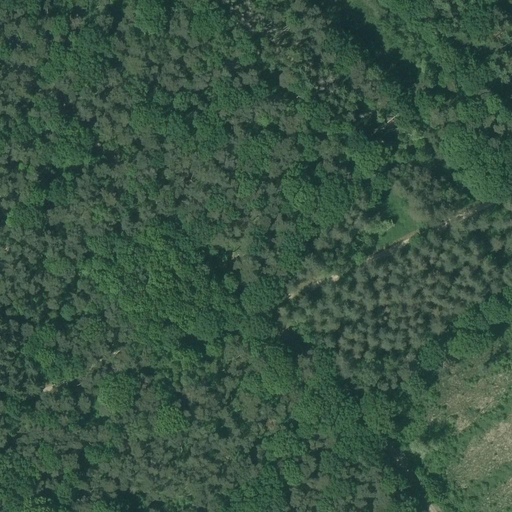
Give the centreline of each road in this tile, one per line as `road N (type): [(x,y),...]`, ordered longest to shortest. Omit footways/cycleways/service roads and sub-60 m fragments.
road 1 (track): [(0,392),(270,304),(511,190)]
road 2 (track): [(270,304),(151,179),(0,53)]
road 3 (track): [(258,308),(429,511)]
road 4 (track): [(49,90),(140,0)]
